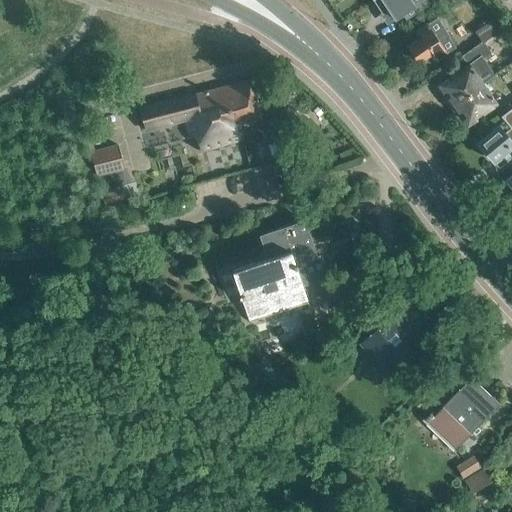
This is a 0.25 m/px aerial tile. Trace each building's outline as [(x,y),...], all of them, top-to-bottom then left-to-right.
[(409,0),(374,0),(382,12),(388,8),(394,17),(413,5),(409,0)] [(481,41),(505,24),(498,15),(474,31),(481,41)] [(421,37),(407,46),(418,62),(432,53),(436,59),(446,53),(446,52),(454,47),(447,36),(445,37),(441,30),(441,27),(438,22),(434,20),(427,25),(427,24),(417,30),(421,37)] [(453,104),(482,83),(489,78),(480,66),(474,71),(469,64),(439,85),(445,93),(444,97),(448,101),(451,102),(453,104)] [(189,94),(140,107),(146,130),(185,119),(190,135),(197,133),(201,149),(242,138),(238,124),(262,117),(258,105),(268,102),(263,86),(254,89),(251,79),(189,95),(189,94)] [(482,83),(453,104),(455,107),(455,111),(458,115),(461,116),(467,124),(496,103),(482,83)] [(511,105),(491,121),(499,115),(501,117),(509,127),(503,131),(498,126),(497,125),(476,142),(491,161),(511,143),(511,142),(511,105)] [(283,133),(279,120),(266,124),(270,137),(283,133)] [(86,138),(90,151),(96,175),(124,168),(117,144),(94,150),(92,143),(102,140),(100,135),(86,138)] [(328,278),(325,268),(320,256),(317,257),(304,219),(259,234),(267,258),(232,270),(250,323),(252,323),(250,319),(260,316),(261,319),(263,318),(262,316),(272,312),(272,315),(274,314),(273,312),(283,308),(284,311),(285,311),(285,308),(294,304),(295,307),(297,307),(296,304),(306,301),(307,304),(308,303),(303,287),(328,278)] [(411,297),(407,300),(361,340),(386,369),(436,326),(411,297)] [(315,322),(304,326),(308,338),(319,334),(315,322)] [(499,403),(487,392),(470,376),(435,413),(432,410),(423,419),(455,449),(499,403)] [(462,478),(481,466),(474,454),(455,466),(462,478)] [(472,493),(495,479),(487,465),(464,479),(472,493)]
